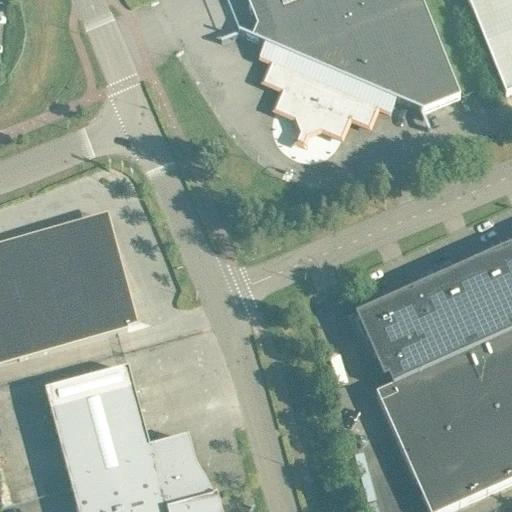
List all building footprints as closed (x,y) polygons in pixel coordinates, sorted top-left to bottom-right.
[(423,115),(459,100),(418,0),(244,0),(257,30),(252,42),(239,36),(221,44),(221,46),(240,38),(264,49),(259,61),(272,67),(264,86),(283,95),(275,114),(295,123),(298,132),(312,138),(321,134),(341,142),(349,123),(368,131),(377,112),(390,117),(395,105),(420,115),(427,134),(430,133),(423,115)] [(511,0),(466,0),(505,98),(511,95),(511,0)] [(0,248),(0,367),(153,326),(152,325),(134,330),(90,227),(65,234),(65,231),(0,248)] [(511,249),(354,320),(383,384),(388,382),(392,391),(376,398),(426,511),(452,511),(511,485),(511,249)] [(149,452),(127,372),(45,395),(75,511),(218,511),(219,510),(216,501),(215,501),(215,502),(213,502),(206,488),(199,476),(196,471),(188,442),(149,452)]
